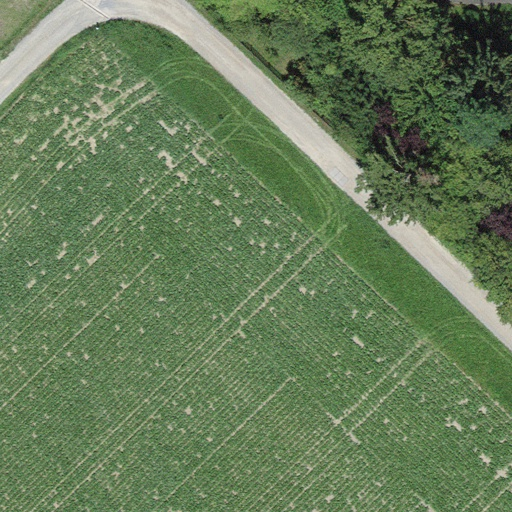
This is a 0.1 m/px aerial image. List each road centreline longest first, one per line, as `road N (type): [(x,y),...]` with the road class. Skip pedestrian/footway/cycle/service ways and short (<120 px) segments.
road 1 (track): [(174,0),(511,320)]
road 2 (track): [(0,90),(91,0)]
